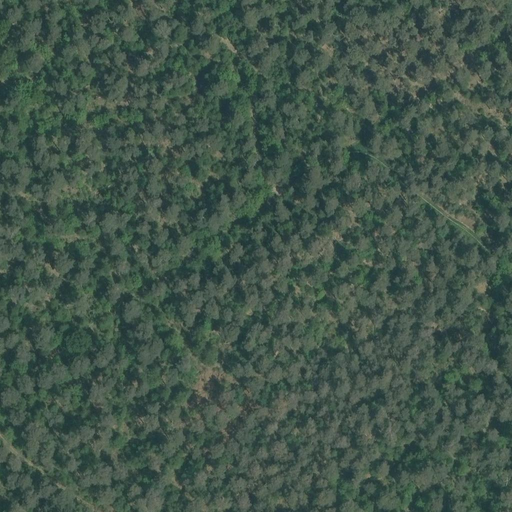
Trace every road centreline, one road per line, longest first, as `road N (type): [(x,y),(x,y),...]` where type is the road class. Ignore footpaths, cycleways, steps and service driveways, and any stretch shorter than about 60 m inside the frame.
road 1 (track): [(0,389),(275,198)]
road 2 (track): [(362,143),(511,275)]
road 3 (track): [(362,143),(511,33)]
road 4 (track): [(275,198),(237,38)]
road 5 (track): [(0,432),(91,511)]
